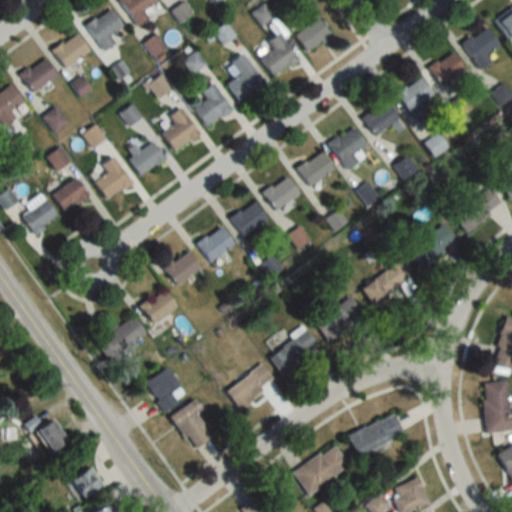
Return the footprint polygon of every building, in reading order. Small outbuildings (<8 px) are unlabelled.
[(144,7),(153,1),(152,0),(115,0),(133,26),(149,15),(144,7)] [(188,13),(180,1),(167,11),(176,22),(188,13)] [(97,51),(112,43),(107,33),(119,27),(109,8),(82,22),(97,51)] [(503,39),(511,33),(511,8),(492,21),(503,39)] [(328,37),(316,18),(291,34),(303,53),(328,37)] [(220,44),(232,34),(222,21),(210,31),(220,44)] [(458,44),(476,70),(488,61),(482,54),(496,44),(483,26),(458,44)] [(86,50),(73,32),(48,50),(62,68),(86,50)] [(140,42),(150,56),(162,47),(152,33),(140,42)] [(270,76),(295,59),(276,33),(264,41),(270,49),(257,58),(270,76)] [(180,61),(190,73),(202,63),(192,51),(180,61)] [(425,67),(436,85),(461,70),(450,51),(425,67)] [(236,74),(223,83),(236,101),(261,83),(239,53),(227,62),(236,74)] [(28,92),(53,75),(40,57),(16,74),(28,92)] [(431,95),(417,76),(392,94),(405,113),(431,95)] [(0,86),(0,123),(9,116),(6,111),(20,101),(6,82),(0,86)] [(191,107),(201,126),(227,112),(212,83),(198,91),(203,100),(191,107)] [(487,93),(498,106),(510,95),(500,83),(487,93)] [(455,118),(468,108),(459,95),(445,105),(455,118)] [(372,135),(395,118),(382,100),(359,118),(372,135)] [(51,132),(64,121),(52,107),(39,117),(51,132)] [(164,117),(169,123),(156,133),(170,152),(195,133),(176,108),(164,117)] [(101,138),(92,124),(78,133),(87,147),(101,138)] [(363,146),(350,126),(325,143),(343,170),(356,161),(351,154),(363,146)] [(445,146),(433,133),(420,144),(431,157),(445,146)] [(131,144),(121,149),(136,175),(161,160),(150,142),(135,150),(131,144)] [(53,170),(66,159),(56,146),(43,157),(53,170)] [(511,195),(511,149),(509,151),(511,155),(511,168),(494,181),(506,200),(511,195)] [(293,168),(305,187),(330,169),(318,151),(293,168)] [(400,179),(414,169),(404,155),(390,165),(400,179)] [(103,173),(90,182),(103,200),(128,183),(109,156),(97,164),(103,173)] [(295,194),(283,176),(258,192),(270,211),(295,194)] [(60,212),(84,194),(71,177),(47,195),(60,212)] [(13,200),(6,188),(0,192),(0,206),(1,208),(13,200)] [(498,206),(486,188),(449,214),(461,232),(498,206)] [(30,234),(53,216),(39,197),(15,214),(30,234)] [(225,220),(239,237),(263,218),(249,201),(225,220)] [(283,235),(294,249),(307,239),(296,225),(283,235)] [(192,242),(203,261),(230,246),(219,226),(192,242)] [(404,248),(413,266),(452,245),(442,227),(404,248)] [(159,269),(173,285),(196,266),(182,250),(159,269)] [(258,268),(267,277),(278,267),(274,262),(267,268),(263,264),(258,268)] [(407,280),(393,262),(357,290),(370,307),(407,280)] [(135,306),(148,324),(172,307),(159,289),(135,306)] [(310,324),(323,341),(360,315),(348,297),(310,324)] [(141,333),(126,314),(90,341),(105,360),(141,333)] [(488,363),(509,369),(511,359),(511,320),(502,318),(488,363)] [(314,345),(300,328),(263,356),(277,373),(314,345)] [(269,377),(254,362),(222,394),(237,409),(269,377)] [(139,383),(160,411),(181,395),(161,367),(139,383)] [(504,381),(478,383),(482,432),(511,429),(511,411),(506,412),(504,381)] [(188,449),(208,437),(192,412),(196,409),(190,399),(165,414),(188,449)] [(353,455),(400,434),(391,413),(343,434),(353,455)] [(25,428),(41,452),(59,440),(42,416),(25,428)] [(288,471),(304,494),(345,465),(329,442),(288,471)] [(511,480),(511,482),(511,444),(494,450),(505,482),(511,480)] [(63,479),(74,498),(97,485),(86,466),(63,479)] [(391,509),(419,509),(419,481),(391,481),(391,509)]
